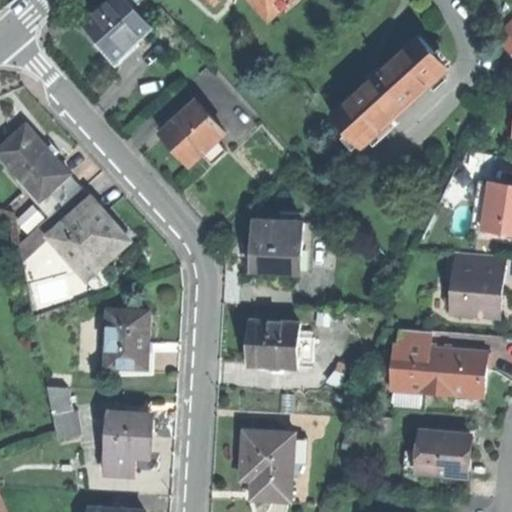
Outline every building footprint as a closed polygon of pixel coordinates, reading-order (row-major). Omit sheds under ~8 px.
[(134,41),(136,41),(152,26),(128,0),(110,0),(114,4),(106,11),(104,8),(88,22),(100,36),(108,45),(113,50),(129,36),(134,41)] [(255,0),(270,16),(283,5),(284,6),(290,0),(255,0)] [(511,31),(511,9),(501,19),(511,31)] [(362,144),(448,64),(432,48),(418,33),(382,67),(379,63),(368,74),(371,78),(333,113),(362,144)] [(140,45),(136,41),(134,41),(129,36),(113,50),(108,45),(102,49),(117,66),(140,45)] [(191,161),(203,151),(218,138),(226,130),(198,100),(164,131),(179,148),(191,161)] [(0,149),(0,151),(42,199),(72,173),(52,151),(29,124),(0,149)] [(218,138),(203,151),(213,162),(228,149),(218,138)] [(50,217),(84,187),(72,173),(42,199),(38,203),(50,217)] [(511,185),(492,182),(485,230),(511,234),(511,185)] [(50,217),(40,225),(50,236),(93,197),(84,187),(50,217)] [(93,197),(50,236),(88,279),(105,265),(97,257),(125,233),(104,209),(93,197)] [(308,224),(259,219),(257,241),(254,265),(302,271),(308,224)] [(509,255),(459,251),(454,294),(448,296),(446,305),(451,308),(451,315),(500,319),(505,288),(509,255)] [(152,312),(110,309),(106,365),(148,369),(150,342),(152,312)] [(299,366),(300,360),(301,336),(302,323),(253,320),(252,343),(251,363),(299,366)] [(488,376),(489,351),(437,348),(437,332),(399,330),(399,345),(396,345),(393,392),(487,397),(488,376)] [(301,336),(300,360),(312,361),(313,337),(301,336)] [(48,388),(52,411),(72,408),(68,384),(48,388)] [(151,417),(112,415),(109,474),(134,475),(135,455),(149,455),(150,439),(151,417)] [(292,498),(294,461),(296,436),(296,431),(247,429),(246,449),(245,467),(256,468),(255,496),(292,498)] [(474,433),(425,429),(422,469),(472,473),(473,454),(474,433)] [(296,436),(294,461),(306,462),(308,437),(296,436)] [(8,511),(0,492),(0,511),(8,511)]
